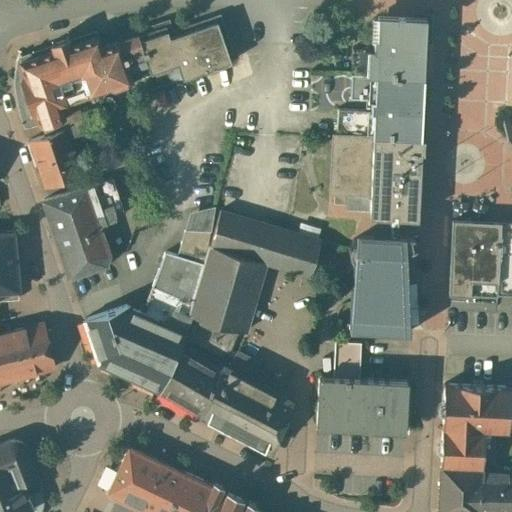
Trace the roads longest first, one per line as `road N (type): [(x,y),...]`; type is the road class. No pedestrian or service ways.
road 1 (tertiary): [(0,124),(53,283),(82,418)]
road 2 (tertiary): [(82,418),(136,416),(333,511)]
road 3 (residential): [(511,346),(429,343),(420,511)]
road 4 (residential): [(0,24),(118,0)]
